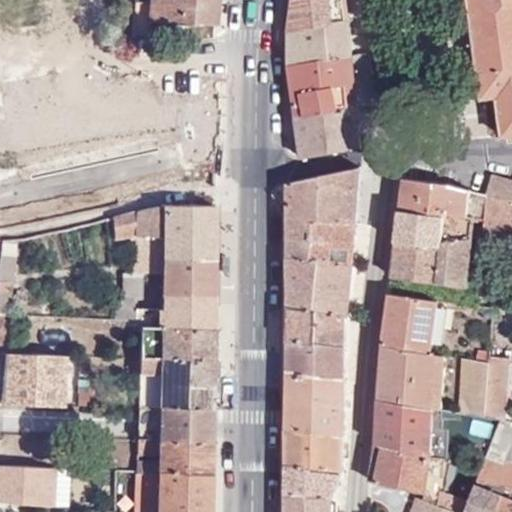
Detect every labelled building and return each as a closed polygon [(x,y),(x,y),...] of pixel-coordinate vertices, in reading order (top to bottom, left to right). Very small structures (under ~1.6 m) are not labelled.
[(190,23),(215,25),(216,0),(135,0),(133,33),(148,35),(150,21),(190,24),(190,23)] [(347,4),(346,0),(302,0),(294,2),(293,11),(291,26),(349,16),(347,4)] [(511,0),(471,0),(472,6),(475,26),(485,97),(499,96),(505,135),(511,134),(511,0)] [(349,16),(291,26),(291,29),(318,24),(349,19),(349,16)] [(352,54),(349,19),(318,24),(319,60),(352,54)] [(319,60),(318,24),(291,29),(291,65),(319,60)] [(319,60),(291,65),(297,118),(357,107),(352,54),(319,60)] [(303,157),(360,146),(357,107),(297,118),(303,157)] [(360,167),(291,181),(290,257),(312,257),(316,220),(355,222),(360,167)] [(511,179),(493,174),(490,184),(488,193),(511,199),(511,179)] [(451,183),(406,178),(402,209),(445,215),(446,212),(469,216),(471,189),(459,186),(451,183)] [(476,217),(486,219),(488,193),(471,189),(469,216),(446,212),(445,215),(442,246),(438,282),(467,286),(472,247),(476,217)] [(511,199),(488,193),(486,219),(486,224),(485,233),(511,232),(511,199)] [(135,236),(164,236),(164,258),(213,259),(214,204),(164,205),(163,205),(139,211),(136,211),(113,217),(115,238),(135,236)] [(445,215),(402,209),(399,241),(442,246),(445,215)] [(355,222),(316,220),(312,257),(321,258),(352,264),(353,257),(355,222)] [(164,273),(164,258),(164,236),(135,236),(135,273),(144,273),(164,273)] [(0,280),(8,281),(13,281),(17,240),(2,241),(2,242),(0,264),(0,280)] [(395,276),(428,280),(438,282),(442,246),(399,241),(395,276)] [(321,258),(312,257),(290,257),(290,277),(290,305),(316,309),(321,258)] [(164,258),(164,273),(164,293),(213,293),(213,259),(164,258)] [(352,264),(321,258),(316,309),(319,310),(345,314),(348,314),(352,264)] [(135,298),(143,299),(144,273),(135,273),(125,273),(124,298),(135,298)] [(213,323),(213,293),(164,293),(164,308),(143,308),(143,327),(213,328),(213,323)] [(440,300),(393,294),(386,345),(433,353),(440,300)] [(449,302),(440,300),(433,353),(442,354),(449,302)] [(319,310),(316,309),(290,305),(290,340),(317,342),(319,310)] [(484,321),(493,322),(494,308),(486,307),(484,321)] [(345,314),(319,310),(317,342),(345,344),(345,314)] [(0,314),(0,351),(5,352),(9,315),(5,315),(0,314)] [(131,327),(130,357),(140,357),(141,357),(142,356),(143,327),(131,327)] [(212,357),(213,328),(143,327),(142,356),(162,356),(212,357)] [(317,342),(290,340),(289,371),(344,378),(345,344),(317,342)] [(443,397),(446,355),(442,354),(433,353),(386,345),(385,349),(383,376),(392,377),(391,387),(443,397)] [(1,402),(63,405),(66,358),(3,355),(1,402)] [(511,357),(491,355),(490,362),(486,415),(503,417),(507,417),(511,357)] [(211,409),(212,357),(162,356),(142,356),(141,357),(140,357),(139,408),(161,408),(211,409)] [(461,412),(486,415),(490,362),(466,358),(461,412)] [(344,378),(289,371),(289,429),(344,435),(344,378)] [(391,387),(392,377),(383,376),(381,398),(440,408),(442,409),(443,397),(391,387)] [(437,457),(440,408),(381,398),(381,404),(379,445),(372,481),(403,487),(407,467),(429,472),(427,492),(428,492),(433,501),(433,502),(439,505),(445,458),(437,457)] [(211,409),(161,408),(160,417),(211,417),(211,409)] [(211,427),(211,417),(160,417),(160,427),(160,437),(211,438),(211,427)] [(343,471),(344,435),(289,429),(289,463),(343,471)] [(159,461),(137,460),(137,471),(210,472),(210,440),(160,439),(160,451),(159,461)] [(138,447),(137,451),(160,451),(160,439),(138,439),(138,447)] [(511,463),(487,459),(479,481),(507,486),(511,486),(511,463)] [(332,499),(343,471),(289,463),(288,495),(332,499)] [(403,487),(427,492),(429,472),(407,467),(403,487)] [(121,476),(117,476),(116,493),(136,493),(137,471),(121,470),(121,476)] [(123,507),(122,511),(127,511),(130,511),(209,511),(210,472),(137,471),(136,493),(116,493),(115,506),(123,507)] [(28,478),(0,475),(0,501),(25,503),(25,502),(28,478)] [(44,490),(45,480),(28,478),(25,502),(59,505),(60,492),(44,490)] [(507,486),(479,481),(467,511),(511,511),(511,499),(503,495),(507,486)] [(331,511),(332,499),(288,495),(288,511),(331,511)] [(461,511),(439,505),(433,502),(426,500),(422,511),(461,511)]
